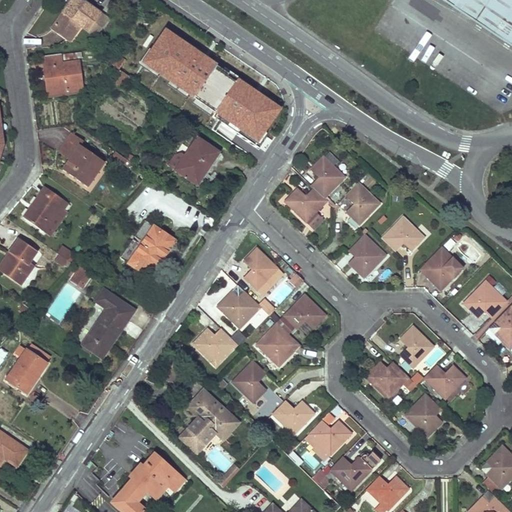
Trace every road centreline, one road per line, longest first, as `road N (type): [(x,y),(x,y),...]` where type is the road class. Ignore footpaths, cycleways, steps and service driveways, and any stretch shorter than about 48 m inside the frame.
road 1 (residential): [(34,511),(244,204)]
road 2 (primary): [(490,144),(463,144),(420,125),(240,0)]
road 3 (residential): [(364,318),(337,352),(337,387),(413,463),(454,464),(490,429)]
road 4 (residential): [(496,399),(490,371),(425,306),(387,302),(364,318)]
road 5 (residential): [(0,202),(20,175),(26,148),(4,36)]
road 6 (residential): [(244,204),(364,318)]
road 7 (primary): [(341,107),(443,167),(474,198)]
road 8 (primary): [(186,0),(299,78)]
